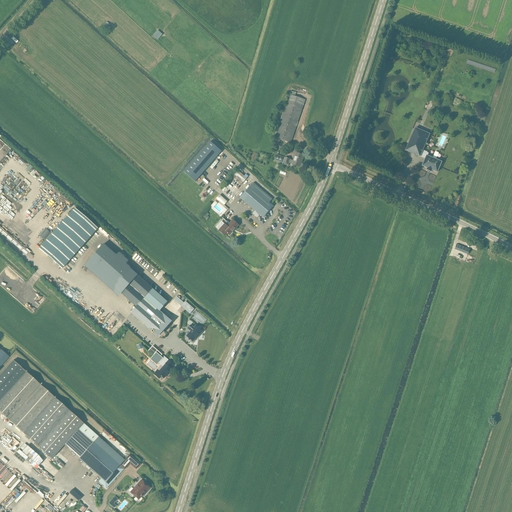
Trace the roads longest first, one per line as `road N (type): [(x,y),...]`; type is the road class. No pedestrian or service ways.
road 1 (tertiary): [(179,511),(234,347),(330,163)]
road 2 (unclassified): [(511,248),(330,163)]
road 3 (tertiary): [(330,163),(382,0)]
